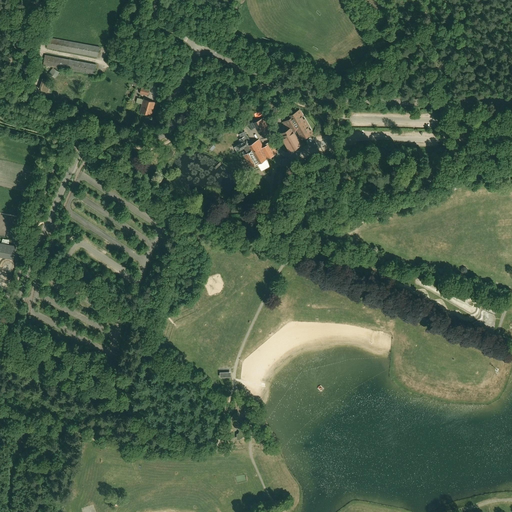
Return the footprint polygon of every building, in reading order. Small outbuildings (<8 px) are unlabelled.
[(99,47),(49,37),(47,47),(98,57),(99,47)] [(96,64),(45,55),(43,65),(94,74),(96,64)] [(132,79),(130,83),(139,88),(141,84),(132,79)] [(151,115),(155,102),(143,99),(140,111),(151,115)] [(282,136),(281,136),(289,151),(301,144),(293,130),(297,128),(303,138),(312,133),(299,110),(290,115),(291,117),(285,121),(283,122),(286,127),(282,130),(284,134),(283,135),(282,136)] [(261,123),(257,126),(261,133),(262,134),(264,138),(263,138),(263,139),(264,138),(268,135),(268,136),(273,133),(272,133),(270,130),(265,121),(261,123)] [(237,145),(234,147),(237,151),(239,150),(240,150),(244,148),(245,150),(247,153),(246,154),(253,166),(256,164),(256,165),(273,155),(272,153),(275,151),(275,150),(270,141),(265,144),(266,145),(263,147),(259,139),(251,143),(247,135),(245,131),(242,132),(244,136),(239,139),(241,142),(238,144),(237,145)] [(0,242),(0,256),(13,259),(16,246),(0,242)] [(5,271),(6,272),(8,272),(10,271),(11,270),(12,269),(12,267),(12,266),(11,264),(10,263),(9,262),(8,262),(6,262),(4,263),(3,264),(2,265),(2,267),(2,269),(3,270),(5,271)]
